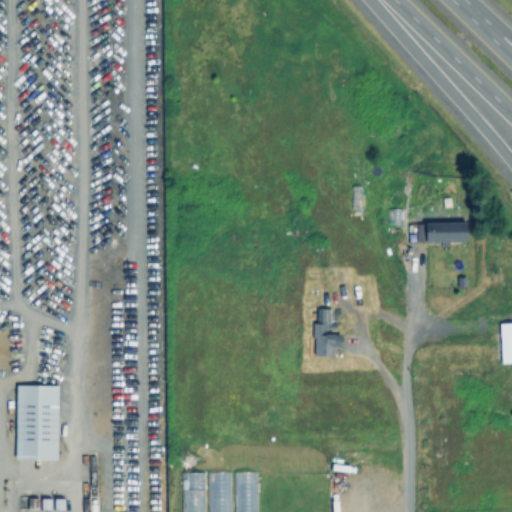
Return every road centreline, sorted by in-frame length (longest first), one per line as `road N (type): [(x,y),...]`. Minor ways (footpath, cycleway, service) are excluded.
road 1 (trunk): [(369,0),(511,162)]
road 2 (trunk): [(394,0),(511,113)]
